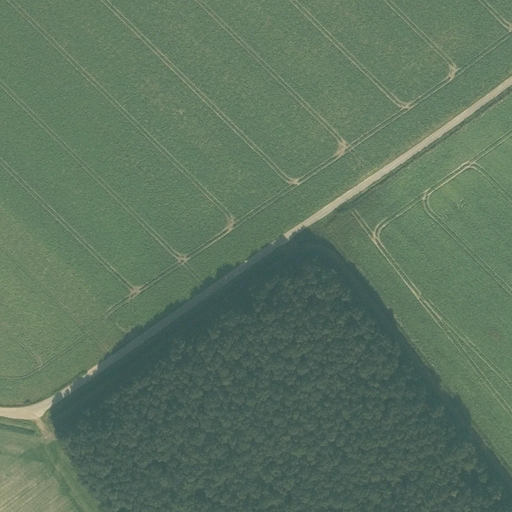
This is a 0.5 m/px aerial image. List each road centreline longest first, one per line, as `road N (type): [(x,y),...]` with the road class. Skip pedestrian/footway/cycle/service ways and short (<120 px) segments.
road 1 (track): [(511,78),(32,413),(0,412)]
road 2 (track): [(511,495),(330,258),(306,250)]
